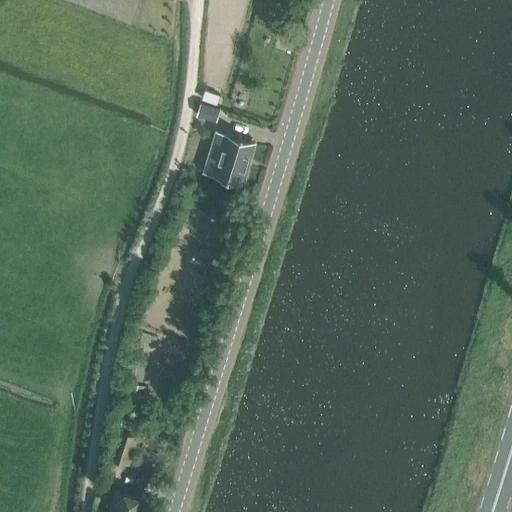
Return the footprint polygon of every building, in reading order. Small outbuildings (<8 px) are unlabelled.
[(216,120),(220,108),(201,103),(197,114),(216,120)] [(225,134),(213,173),(243,182),(255,143),(225,134)] [(130,352),(141,355),(142,348),(132,346),(130,352)] [(129,358),(124,379),(142,383),(147,362),(129,358)] [(126,383),(118,416),(140,422),(148,388),(126,383)] [(154,402),(165,406),(167,399),(156,396),(154,402)] [(129,464),(139,435),(120,429),(110,458),(129,464)] [(116,490),(109,511),(144,511),(148,500),(116,490)]
